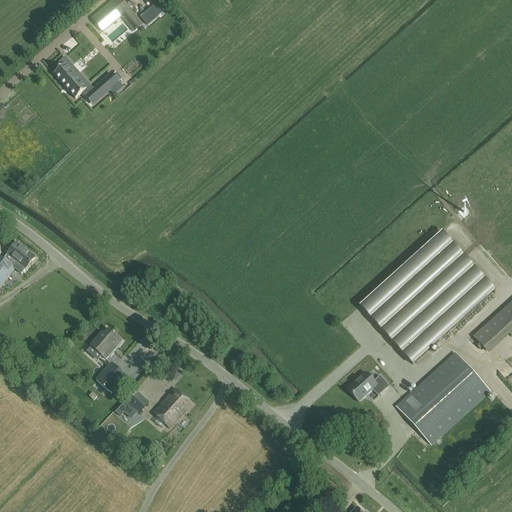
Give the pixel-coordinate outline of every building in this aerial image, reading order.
[(134,32),(142,25),(120,0),(116,0),(92,20),(103,33),(121,17),(134,32)] [(82,93),(88,88),(77,75),(75,77),(68,69),(72,66),(65,58),(57,65),(61,68),(54,75),(75,100),(82,93)] [(90,87),(88,88),(82,93),(86,97),(89,95),(91,97),(92,96),(97,101),(109,91),(111,93),(120,85),(111,75),(93,91),(90,87)] [(413,366),(495,292),(441,233),(360,307),(413,366)] [(21,275),(25,270),(26,271),(35,258),(16,243),(7,256),(8,257),(5,261),(0,258),(0,288),(14,269),(21,275)] [(511,327),(511,302),(473,338),(485,351),(511,327)] [(123,342),(109,330),(104,335),(102,333),(90,347),(103,358),(113,346),(117,349),(123,342)] [(455,354),(396,408),(431,446),(490,393),(455,354)] [(127,378),(111,364),(96,381),(112,395),(127,378)] [(346,390),(359,403),(372,391),(378,397),(389,387),(380,377),(373,382),(365,373),(346,390)] [(170,429),(193,406),(176,390),(153,414),(170,429)] [(134,393),(126,402),(140,414),(148,405),(134,393)] [(125,403),(105,414),(109,420),(105,422),(111,435),(128,425),(122,413),(129,409),(125,403)]
